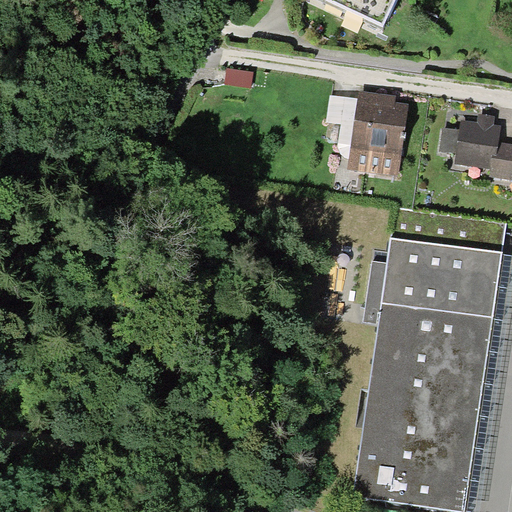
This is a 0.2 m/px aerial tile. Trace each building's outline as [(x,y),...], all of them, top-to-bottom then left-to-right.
[(511,0),(315,0),(380,31),(393,0),(511,0)] [(254,73),(227,69),(225,85),(251,89),(254,73)] [(400,179),(410,105),(396,103),(397,97),(360,92),(359,100),(330,96),(327,123),(342,125),(338,144),(338,150),(341,155),(344,159),(349,161),(348,171),(400,179)] [(461,122),(459,130),(443,128),(439,153),(456,155),(454,165),(491,170),(492,157),(498,158),(500,143),(502,127),(495,126),(496,118),(479,116),(478,124),(461,122)] [(511,145),(500,143),(498,158),(492,157),(491,170),(489,179),(511,182),(511,145)] [(510,222),(398,206),(356,495),(468,511),(510,222)] [(337,248),(334,279),(356,281),(359,250),(337,248)]
